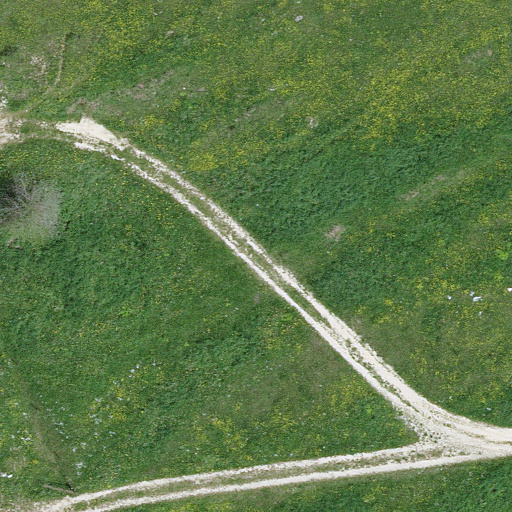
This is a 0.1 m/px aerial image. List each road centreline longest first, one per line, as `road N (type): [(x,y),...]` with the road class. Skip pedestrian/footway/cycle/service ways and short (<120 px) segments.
road 1 (track): [(477,454),(223,216),(130,148),(24,129),(0,135)]
road 2 (track): [(90,511),(511,449)]
